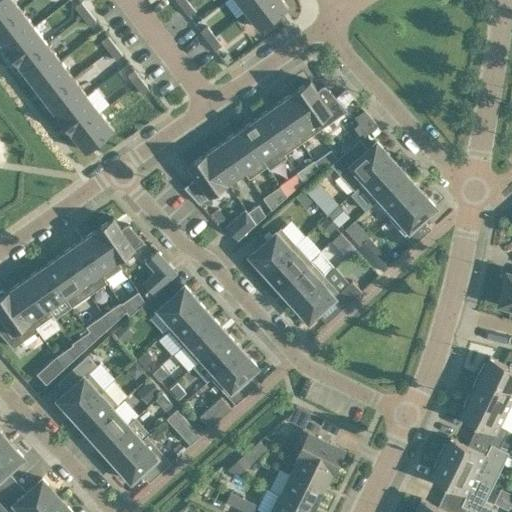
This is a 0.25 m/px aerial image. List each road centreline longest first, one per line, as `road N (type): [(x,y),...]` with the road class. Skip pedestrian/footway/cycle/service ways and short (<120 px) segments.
road 1 (residential): [(403,415),(296,360),(120,170)]
road 2 (residential): [(120,170),(322,28)]
road 3 (residential): [(471,207),(322,28)]
road 4 (residential): [(471,207),(506,0)]
road 5 (residential): [(111,511),(0,384)]
road 6 (residential): [(0,251),(120,170)]
